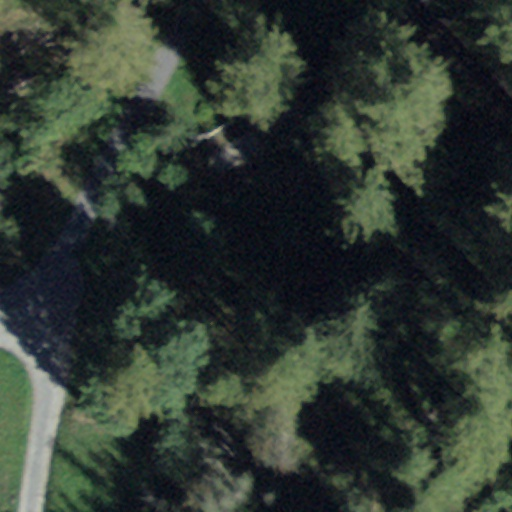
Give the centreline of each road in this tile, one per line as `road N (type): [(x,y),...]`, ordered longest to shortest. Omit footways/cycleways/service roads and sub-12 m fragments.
road 1 (residential): [(199,0),(67,249),(0,315)]
road 2 (track): [(25,335),(38,348),(48,383),(31,511)]
